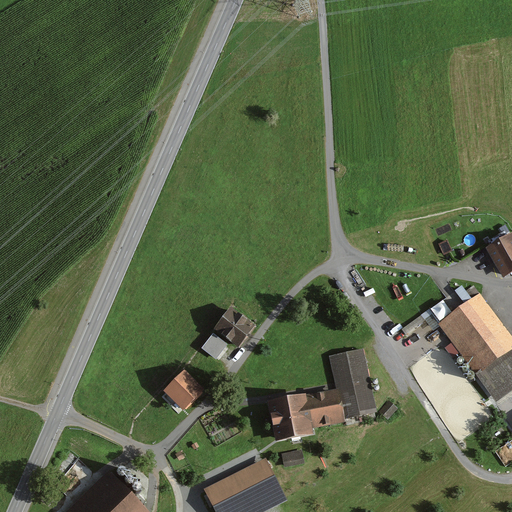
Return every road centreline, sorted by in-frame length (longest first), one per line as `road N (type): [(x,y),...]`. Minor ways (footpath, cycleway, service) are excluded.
road 1 (tertiary): [(234,0),(60,410)]
road 2 (track): [(511,479),(467,468),(336,262)]
road 3 (unclassified): [(155,450),(204,406),(285,300),(336,262)]
road 4 (unclassified): [(336,262),(319,0)]
road 5 (unclassified): [(336,262),(511,283)]
